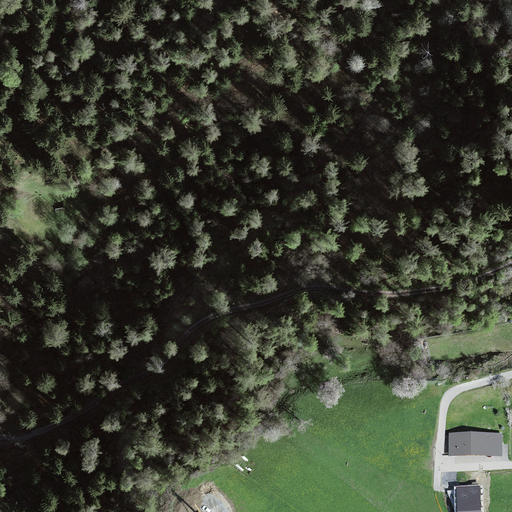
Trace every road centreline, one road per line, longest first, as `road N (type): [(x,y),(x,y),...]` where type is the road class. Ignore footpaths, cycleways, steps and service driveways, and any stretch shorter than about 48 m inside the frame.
road 1 (track): [(0,443),(26,442),(73,422),(210,318),(320,288),(408,297),(511,265)]
road 2 (residential): [(511,376),(455,389),(445,399),(438,469),(511,467)]
